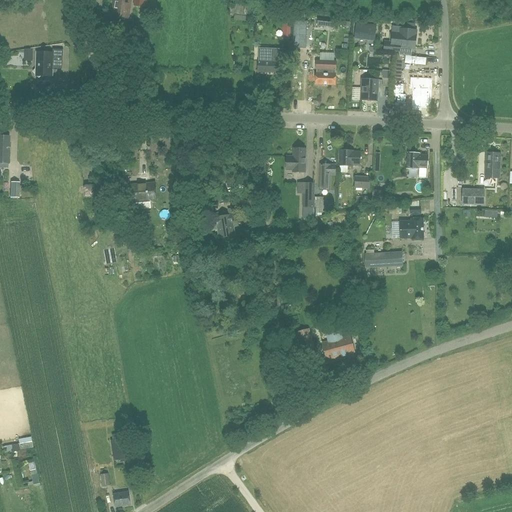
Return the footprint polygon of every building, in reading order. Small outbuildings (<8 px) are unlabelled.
[(114,0),(112,16),(128,18),(130,0),(114,0)] [(134,0),(134,6),(146,8),(146,0),(134,0)] [(252,7),(229,3),(228,13),(244,16),(244,18),(248,19),(249,16),(251,17),(252,7)] [(318,18),(318,22),(317,26),(337,28),(338,20),(318,18)] [(280,28),(275,28),(275,39),(289,39),(290,28),(290,22),(280,22),(280,28)] [(306,23),(295,22),(293,48),(304,49),(306,23)] [(356,23),(354,37),(374,39),(376,25),(356,23)] [(415,36),(414,36),(415,30),(401,29),(401,34),(393,34),(392,44),(384,44),(384,52),(399,54),(400,47),(414,48),(415,36)] [(61,69),(62,69),(63,50),(53,49),(52,52),(36,52),(35,68),(32,71),(35,74),(35,76),(37,76),(38,78),(40,76),(52,77),(53,67),(54,67),(56,66),(56,64),(62,64),(61,69)] [(285,62),(276,62),(276,56),(281,56),(281,50),(272,49),(272,58),(264,58),(264,61),(258,61),(258,72),(284,73),(285,62)] [(401,62),(415,63),(416,56),(427,57),(427,51),(402,50),(401,62)] [(316,84),(335,85),(335,69),(336,61),(317,60),(316,73),(316,84)] [(413,90),(419,90),(418,96),(412,96),(412,107),(430,108),(431,93),(423,92),(423,85),(436,86),(436,75),(424,75),(411,74),(411,84),(413,84),(413,90)] [(362,79),(361,100),(377,101),(378,80),(362,79)] [(401,91),(391,92),(391,101),(402,100),(401,91)] [(381,116),(381,106),(350,105),(350,114),(363,114),(363,116),(381,116)] [(0,162),(8,163),(9,152),(8,152),(8,136),(0,135),(0,162)] [(310,168),(311,144),(299,144),(299,152),(292,152),(292,165),(299,165),(299,167),(310,168)] [(353,152),(353,151),(340,150),(340,165),(352,166),(352,165),(360,165),(360,152),(353,152)] [(118,154),(121,165),(127,163),(124,153),(118,154)] [(407,168),(419,169),(419,168),(427,168),(428,155),(419,155),(419,154),(407,153),(407,168)] [(485,153),(485,178),(499,179),(500,171),(500,153),(485,153)] [(329,190),(329,185),(330,185),(330,175),(333,175),(335,173),(335,167),(333,165),(320,165),(319,185),(321,185),(321,190),(329,190)] [(378,166),(378,178),(396,178),(397,167),(378,166)] [(370,188),(370,177),(355,177),(355,188),(370,188)] [(115,181),(100,182),(94,183),(94,185),(83,186),(84,196),(116,194),(115,181)] [(18,197),(19,182),(11,182),(10,197),(18,197)] [(312,218),(313,208),(314,208),(314,197),(315,183),(297,182),(296,193),(302,194),(302,207),(303,207),(302,218),(312,218)] [(131,185),(132,201),(156,200),(156,184),(131,185)] [(192,194),(191,184),(181,184),(182,195),(192,194)] [(484,189),(462,188),(462,205),(484,205),(484,189)] [(372,202),(382,203),(383,190),(373,190),(372,202)] [(208,193),(195,196),(196,206),(210,203),(208,193)] [(115,224),(111,197),(98,199),(102,227),(115,224)] [(314,197),(314,208),(314,213),(315,213),(315,216),(321,216),(321,213),(323,213),(323,197),(314,197)] [(412,222),(400,222),(400,236),(412,236),(412,239),(415,239),(415,240),(420,240),(420,239),(423,239),(423,219),(417,219),(417,214),(420,214),(420,207),(410,207),(410,214),(412,214),(412,219),(411,219),(412,222)] [(210,215),(213,230),(238,225),(235,210),(210,215)] [(403,268),(402,253),(365,256),(365,270),(403,268)] [(309,329),(296,332),(299,341),(311,338),(309,329)] [(354,353),(350,336),(343,338),(341,331),(326,335),(328,342),(322,344),(326,356),(332,355),(333,358),(354,353)] [(110,441),(113,460),(119,460),(120,462),(127,461),(126,452),(124,453),(122,440),(110,441)] [(19,443),(1,446),(3,454),(20,451),(20,450),(30,448),(29,442),(19,444),(19,443)] [(30,469),(32,480),(33,485),(39,483),(38,479),(39,479),(38,473),(37,473),(36,467),(30,469)] [(138,486),(137,476),(136,475),(135,475),(135,471),(128,472),(129,476),(129,477),(131,488),(138,486)] [(110,485),(108,474),(98,475),(100,487),(110,485)] [(128,493),(113,495),(115,508),(130,506),(128,493)]
